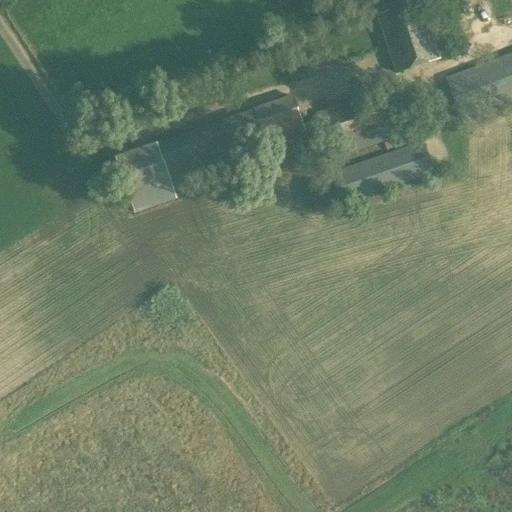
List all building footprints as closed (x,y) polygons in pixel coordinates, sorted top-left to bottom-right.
[(420,3),(377,17),(396,74),(439,60),(420,3)] [(511,100),(511,53),(446,79),(460,120),(511,100)] [(406,129),(417,125),(407,95),(393,100),(392,97),(357,109),(354,101),(315,115),(331,162),(408,135),(406,129)] [(134,215),(175,201),(172,191),(268,158),(271,164),(311,151),(292,96),(157,144),(155,139),(106,154),(124,206),(130,204),(134,215)] [(341,207),(434,175),(422,142),(330,174),(341,207)]
